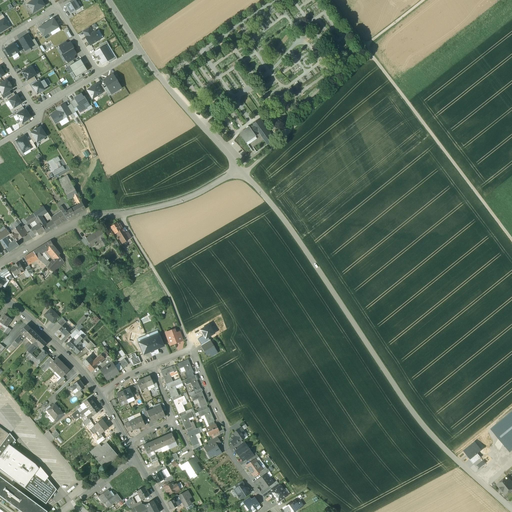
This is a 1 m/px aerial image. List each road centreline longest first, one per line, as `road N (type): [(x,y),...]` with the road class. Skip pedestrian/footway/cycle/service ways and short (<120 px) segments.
road 1 (track): [(243,174),(431,436),(511,510)]
road 2 (residential): [(0,264),(76,222),(175,202),(239,168)]
road 3 (track): [(371,55),(511,241)]
road 4 (residential): [(152,364),(195,355),(226,426),(229,453),(267,506)]
road 5 (track): [(243,174),(371,55)]
road 6 (track): [(120,214),(171,299),(191,352)]
road 7 (unclassified): [(140,48),(239,168)]
road 8 (residential): [(0,297),(99,395)]
